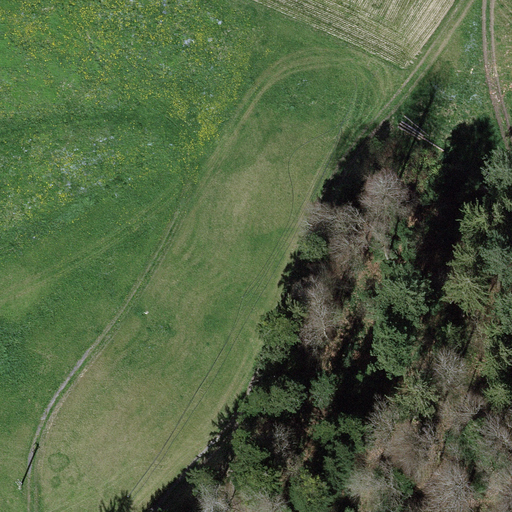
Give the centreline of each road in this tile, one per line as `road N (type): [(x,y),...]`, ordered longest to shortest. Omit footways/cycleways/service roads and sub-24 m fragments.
road 1 (track): [(155,511),(232,426),(341,168),(468,0)]
road 2 (track): [(185,162),(181,210),(165,245),(45,424),(32,511)]
road 3 (track): [(511,144),(489,61),(489,0)]
